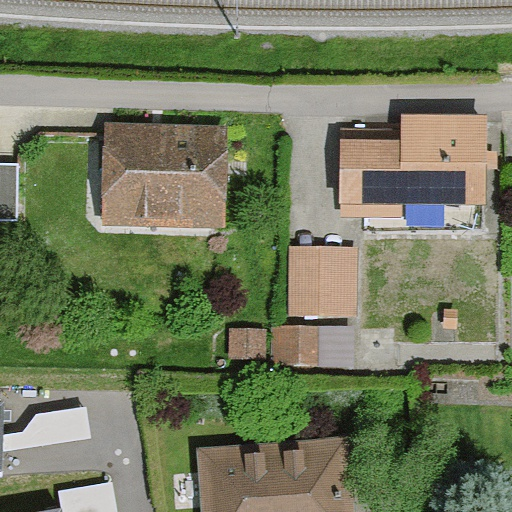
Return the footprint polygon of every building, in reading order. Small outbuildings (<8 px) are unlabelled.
[(485,116),(400,116),(400,161),(336,160),(336,234),(485,235),(485,116)] [(227,129),(108,127),(106,238),(225,240),(227,129)] [(344,325),(343,258),(279,259),(280,326),(344,325)] [(341,378),(340,337),(272,337),(273,378),(341,378)] [(252,363),(251,338),(218,339),(219,364),(252,363)] [(343,511),(341,442),(204,446),(206,511),(343,511)]
